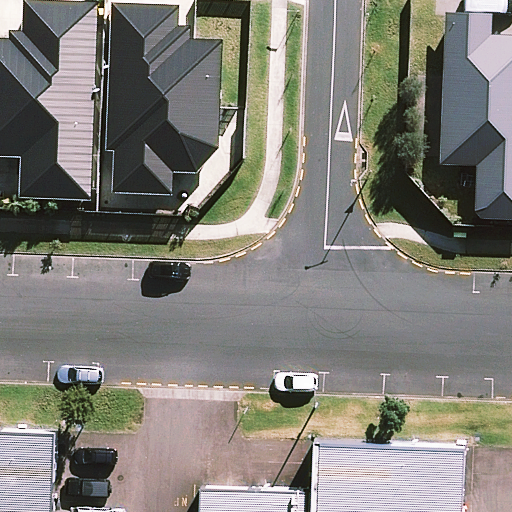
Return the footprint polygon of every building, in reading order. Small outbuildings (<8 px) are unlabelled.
[(93,197),(99,0),(15,0),(14,32),(0,31),(0,153),(21,154),(19,194),(93,197)] [(105,0),(102,118),(102,151),(114,151),(112,190),(174,192),(175,166),(205,167),(217,153),(221,36),(181,34),(182,1),(133,0),(105,0)] [(475,214),(511,215),(511,32),(490,31),(491,10),(445,8),(438,161),(477,163),(475,214)] [(54,511),(58,434),(0,431),(0,511),(54,511)] [(461,511),(464,438),(312,431),(310,487),(308,511),(461,511)] [(196,511),(308,511),(310,487),(198,483),(196,511)]
